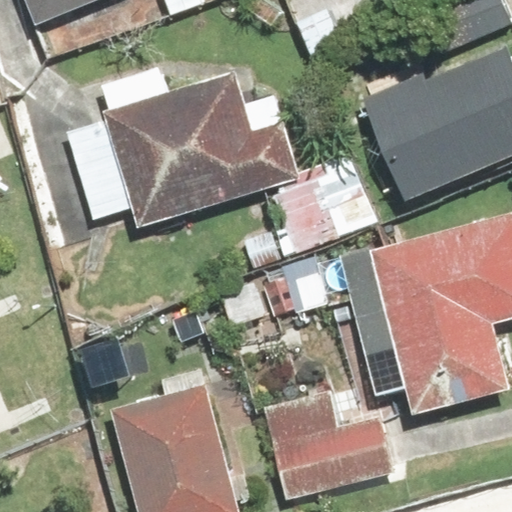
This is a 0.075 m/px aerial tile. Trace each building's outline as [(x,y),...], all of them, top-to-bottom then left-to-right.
[(48,0),(72,47),(167,0),(48,0)] [(263,48),(71,117),(114,237),(307,168),(263,48)] [(511,53),(387,102),(428,208),(511,175),(511,53)] [(0,116),(0,157),(15,151),(0,116)] [(511,212),(363,245),(401,416),(511,390),(511,212)] [(229,373),(126,396),(152,511),(241,511),(260,508),(229,373)] [(0,391),(0,424),(12,419),(0,391)] [(337,395),(266,412),(288,503),(400,477),(386,419),(345,429),(337,395)]
